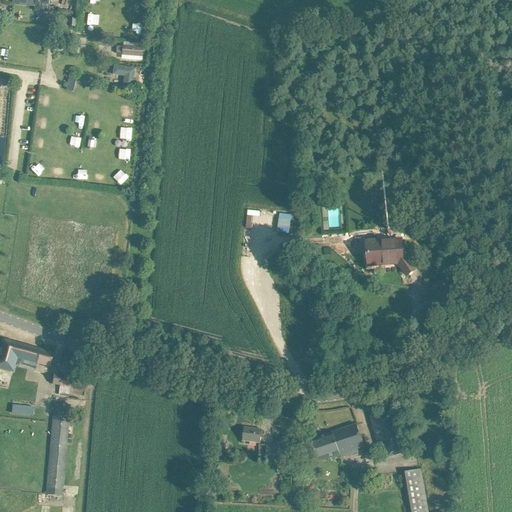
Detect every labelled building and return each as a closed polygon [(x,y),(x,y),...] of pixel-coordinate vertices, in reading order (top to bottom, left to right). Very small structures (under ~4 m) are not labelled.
[(23,0),(23,10),(35,11),(35,7),(35,0),(23,0)] [(35,0),(35,7),(49,8),(49,0),(35,0)] [(68,26),(75,27),(76,19),(69,19),(68,26)] [(122,55),(142,57),(143,47),(122,45),(122,55)] [(134,69),(114,66),(112,75),(124,77),(123,87),(132,88),(134,69)] [(401,249),(401,239),(367,242),(369,266),(399,263),(406,275),(415,269),(401,249)] [(441,306),(452,298),(441,282),(429,290),(441,306)] [(53,353),(38,348),(2,338),(0,345),(0,367),(13,371),(16,359),(27,361),(25,366),(35,369),(37,363),(50,367),(53,353)] [(53,373),(50,395),(68,398),(72,376),(53,373)] [(13,396),(11,414),(32,416),(33,399),(13,396)] [(52,416),(46,487),(45,494),(62,496),(71,405),(48,402),(46,416),(52,416)] [(406,455),(394,410),(370,416),(382,461),(406,455)] [(365,450),(359,432),(356,424),(311,439),(318,461),(340,454),(341,458),(365,450)] [(260,443),(261,432),(262,429),(245,427),(243,441),(260,443)] [(266,443),(266,456),(279,456),(279,443),(266,443)] [(402,473),(409,511),(428,511),(421,469),(402,473)]
